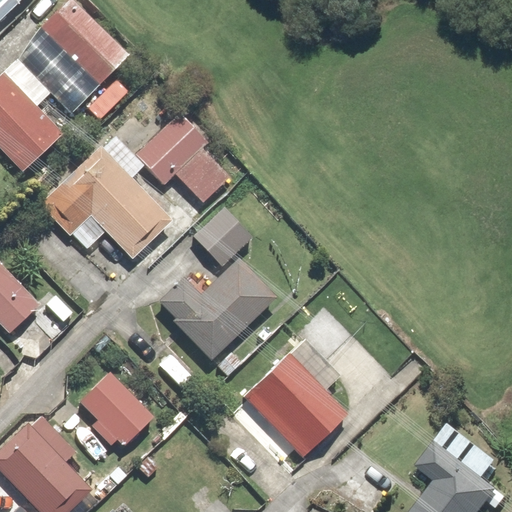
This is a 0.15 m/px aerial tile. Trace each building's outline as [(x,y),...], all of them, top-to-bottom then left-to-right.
[(0,0),(0,23),(23,0),(0,0)] [(39,0),(29,11),(102,82),(132,51),(79,0),(39,0)] [(38,80),(17,59),(0,75),(0,147),(23,171),(66,130),(41,103),(64,81),(51,68),(38,80)] [(129,88),(117,77),(88,109),(100,120),(129,88)] [(166,183),(177,173),(204,200),(231,173),(203,145),(211,137),(181,106),(133,153),(116,135),(45,205),(88,248),(108,228),(149,269),(190,228),(137,175),(148,165),(166,183)] [(258,233),(228,204),(193,239),(223,269),(258,233)] [(188,276),(162,301),(214,356),(281,293),(245,255),(204,293),(188,276)] [(0,258),(0,325),(9,334),(42,300),(0,258)] [(343,375),(305,336),(246,393),(306,456),(351,412),(329,389),(343,375)] [(98,419),(92,424),(109,443),(116,437),(124,446),(158,414),(114,368),(80,400),(98,419)] [(75,511),(99,489),(32,421),(0,451),(0,467),(43,511),(75,511)] [(416,511),(487,511),(505,489),(490,477),(503,459),(454,421),(412,477),(432,492),(416,511)]
